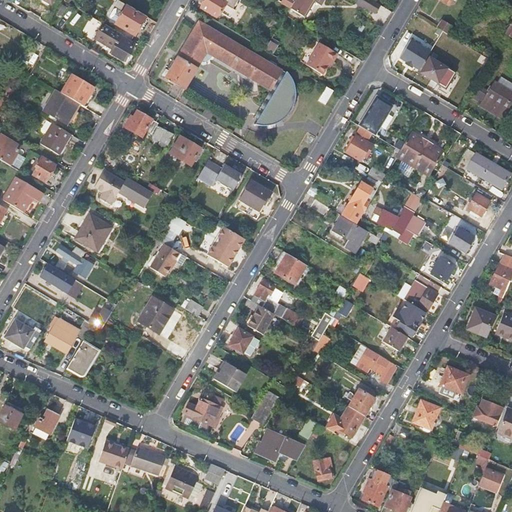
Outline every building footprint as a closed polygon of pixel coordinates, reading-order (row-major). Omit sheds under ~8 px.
[(52,0),(38,0),(37,3),(47,9),(52,0)] [(204,0),(200,8),(216,18),(219,13),(229,19),(240,1),(238,0),(204,0)] [(320,6),(324,0),(297,0),(291,10),(303,17),(312,1),(320,6)] [(372,0),(357,0),(355,4),(362,8),(363,5),(376,13),(380,5),(372,0)] [(110,18),(116,21),(123,8),(117,5),(110,18)] [(61,6),(56,16),(61,19),(66,9),(61,6)] [(126,6),(115,25),(134,36),(145,17),(126,6)] [(198,22),(165,78),(184,90),(206,52),(270,90),(281,71),(198,22)] [(439,30),(452,38),(457,31),(443,22),(439,30)] [(95,38),(113,48),(110,53),(123,61),(134,45),(114,33),(115,32),(103,25),(95,38)] [(495,29),(490,37),(498,43),(502,35),(503,34),(495,29)] [(270,41),(266,48),(264,50),(272,54),(279,41),(272,37),(270,41)] [(265,38),(261,45),(266,48),(270,41),(265,38)] [(421,70),(431,48),(410,39),(400,61),(421,70)] [(306,65),(322,75),(330,61),(332,63),(337,54),(319,44),(306,65)] [(455,74),(430,59),(421,74),(446,89),(455,74)] [(288,74),(286,72),(285,73),(281,71),(270,90),(264,99),(268,102),(254,125),(261,126),(268,126),(275,124),(281,121),(286,116),(291,111),(294,104),(295,98),(295,90),(293,84),(290,77),(289,76),(288,74)] [(73,75),(62,95),(76,103),(85,109),(91,100),(88,99),(94,88),(73,75)] [(495,84),(511,93),(511,84),(499,77),(495,84)] [(494,83),(480,107),(510,125),(511,120),(511,93),(495,84),(494,83)] [(4,87),(0,92),(0,107),(1,106),(5,99),(6,97),(10,100),(14,93),(4,87)] [(326,87),(318,100),(324,104),(332,91),(326,87)] [(473,98),(481,102),(486,93),(477,89),(473,98)] [(44,112),(64,123),(76,103),(62,95),(56,91),(44,112)] [(376,98),(358,127),(360,128),(371,135),(374,136),(391,107),(376,98)] [(213,113),(206,109),(202,117),(209,121),(213,113)] [(130,118),(124,129),(141,138),(143,135),(146,136),(148,132),(153,135),(157,127),(158,124),(137,112),(133,119),(130,118)] [(51,124),(39,145),(58,156),(70,135),(51,124)] [(151,137),(167,147),(173,136),(157,127),(153,135),(151,137)] [(349,144),(351,145),(346,154),(360,162),(370,146),(366,144),(371,135),(360,128),(354,139),(352,138),(349,144)] [(404,144),(400,152),(399,153),(405,156),(403,160),(415,167),(424,172),(426,169),(432,172),(443,154),(429,145),(427,148),(422,145),(424,142),(410,135),(404,144)] [(0,136),(0,161),(9,167),(20,148),(0,136)] [(203,151),(179,139),(169,156),(191,168),(194,162),(196,164),(203,151)] [(400,142),(395,149),(400,152),(404,144),(400,142)] [(508,175),(466,150),(455,168),(464,174),(467,170),(500,189),(508,175)] [(36,169),(30,179),(43,187),(55,166),(40,158),(34,168),(36,169)] [(403,160),(397,170),(409,176),(415,167),(403,160)] [(200,173),(215,181),(222,170),(207,161),(200,173)] [(242,176),(225,165),(222,170),(215,181),(232,192),(242,176)] [(124,183),(104,172),(94,189),(103,194),(99,200),(110,207),(118,193),(124,183)] [(215,181),(200,173),(197,178),(212,187),(215,181)] [(380,173),(372,187),(377,190),(384,179),(385,177),(380,173)] [(15,178),(2,201),(23,213),(31,199),(38,202),(43,194),(15,178)] [(124,183),(118,193),(144,208),(152,194),(126,179),(124,183)] [(270,194),(251,182),(239,201),(259,213),(270,194)] [(361,185),(341,217),(356,226),(360,218),(363,213),(370,202),(366,200),(371,191),(361,185)] [(371,191),(366,200),(370,202),(375,193),(371,191)] [(320,194),(316,202),(327,208),(331,200),(320,194)] [(489,202),(474,194),(465,209),(469,211),(468,214),(476,219),(478,216),(480,217),(489,202)] [(435,205),(447,212),(450,207),(438,199),(435,205)] [(315,201),(310,209),(323,217),(328,209),(327,208),(316,202),(315,201)] [(371,214),(373,215),(378,217),(381,211),(375,207),(371,214)] [(411,216),(411,215),(402,210),(397,219),(381,211),(378,217),(373,215),(371,220),(376,222),(375,224),(391,232),(399,237),(403,230),(409,220),(411,216)] [(172,215),(168,226),(192,235),(196,224),(172,215)] [(112,229),(90,216),(75,240),(99,255),(104,247),(102,246),(112,229)] [(409,220),(403,230),(408,233),(416,237),(424,224),(411,216),(409,220)] [(365,235),(340,219),(332,233),(348,242),(343,249),(354,255),(365,235)] [(222,227),(205,255),(209,257),(217,262),(227,268),(243,240),(222,227)] [(383,232),(380,230),(375,238),(379,240),(383,232)] [(399,237),(398,239),(397,241),(401,243),(408,233),(403,230),(399,237)] [(473,238),(461,231),(457,238),(451,234),(445,243),(464,254),(473,238)] [(78,266),(74,272),(85,279),(94,267),(83,260),(81,259),(72,253),(61,246),(57,253),(64,257),(62,260),(67,264),(69,261),(78,266)] [(178,255),(164,246),(150,270),(164,278),(178,255)] [(76,248),(72,253),(81,259),(84,254),(76,248)] [(324,270),(333,256),(329,253),(319,267),(324,270)] [(286,255),(274,274),(293,286),(305,267),(286,255)] [(343,262),(333,256),(324,270),(333,276),(343,262)] [(511,259),(503,256),(499,265),(511,270),(511,269),(511,259)] [(453,267),(438,258),(429,273),(444,282),(453,267)] [(363,266),(358,274),(363,277),(371,264),(366,261),(363,266)] [(499,265),(489,286),(495,289),(505,293),(509,281),(508,280),(511,270),(499,265)] [(40,278),(58,288),(57,289),(67,295),(73,286),(62,280),(66,275),(58,270),(55,275),(45,269),(40,278)] [(406,303),(418,310),(419,309),(425,313),(440,288),(418,276),(410,289),(403,285),(396,297),(403,301),(406,303)] [(261,283),(249,301),(272,315),(291,326),(296,317),(274,303),(279,294),(261,283)] [(495,289),(492,295),(498,297),(502,299),(505,293),(495,289)] [(345,294),(338,290),(335,293),(343,298),(345,294)] [(171,311),(151,299),(137,322),(158,334),(171,311)] [(347,316),(354,304),(345,299),(338,311),(347,316)] [(254,313),(247,326),(262,335),(266,329),(264,328),(272,315),(249,301),(247,300),(243,306),(254,313)] [(396,308),(385,326),(390,329),(394,331),(396,328),(411,337),(417,328),(415,327),(423,313),(418,310),(406,303),(401,311),(396,308)] [(201,311),(189,304),(185,310),(198,318),(201,311)] [(100,315),(107,320),(111,313),(104,309),(100,315)] [(474,310),(466,331),(486,339),(494,318),(474,310)] [(95,312),(88,323),(92,325),(101,331),(107,320),(100,315),(95,312)] [(511,317),(503,314),(495,333),(503,336),(502,338),(511,341),(511,317)] [(326,316),(312,339),(317,341),(317,342),(327,326),(331,319),(326,316)] [(44,342),(54,348),(55,346),(66,353),(76,336),(83,341),(92,325),(88,323),(85,321),(79,331),(57,320),(44,342)] [(33,331),(16,321),(5,339),(22,349),(33,331)] [(242,355),(252,338),(238,330),(237,332),(231,328),(222,343),(242,355)] [(390,329),(381,342),(396,352),(405,338),(394,331),(390,329)] [(312,338),(303,352),(309,355),(311,351),(317,341),(312,339),(312,338)] [(317,342),(317,341),(311,351),(319,356),(325,346),(317,342)] [(82,342),(67,367),(82,376),(84,373),(86,374),(98,352),(82,342)] [(309,355),(304,363),(312,367),(319,356),(311,351),(309,355)] [(395,370),(395,369),(368,352),(357,371),(367,377),(369,373),(382,380),(379,384),(386,388),(391,381),(396,371),(395,370)] [(244,376),(225,364),(219,375),(216,374),(212,380),(234,393),(244,376)] [(469,376),(447,368),(439,387),(461,395),(469,376)] [(296,377),(291,384),(297,387),(301,380),(296,377)] [(267,391),(264,396),(275,402),(278,397),(267,391)] [(357,391),(347,408),(363,417),(373,400),(357,391)] [(195,393),(190,400),(196,404),(201,396),(195,393)] [(254,413),(250,420),(261,426),(275,402),(264,396),(254,413)] [(187,405),(183,415),(210,427),(219,408),(216,407),(217,405),(204,400),(203,402),(200,400),(196,409),(187,405)] [(494,427),(502,409),(482,401),(479,408),(477,408),(472,418),(494,427)] [(439,409),(420,402),(412,424),(430,431),(439,409)] [(22,416),(5,407),(0,416),(0,424),(15,431),(22,416)] [(335,419),(329,428),(342,436),(343,435),(348,438),(352,431),(355,432),(363,417),(347,408),(339,421),(335,419)] [(59,416),(47,410),(42,420),(39,418),(34,428),(49,436),(59,416)] [(511,412),(506,410),(497,432),(511,438),(511,412)] [(234,421),(229,418),(224,426),(230,429),(234,421)] [(74,420),(67,441),(86,449),(94,428),(74,420)] [(312,428),(305,424),(298,437),(304,441),(312,428)] [(317,425),(310,436),(315,439),(317,435),(319,436),(324,429),(317,425)] [(258,444),(254,453),(275,462),(278,454),(287,458),(295,462),(303,448),(295,444),(266,432),(260,445),(258,444)] [(104,443),(97,465),(121,473),(128,452),(104,443)] [(459,443),(457,449),(462,451),(471,454),(473,448),(459,443)] [(486,453),(473,448),(471,454),(477,456),(483,459),(486,453)] [(18,449),(10,464),(9,466),(13,468),(22,450),(18,449)] [(164,462),(137,450),(129,466),(156,478),(164,462)] [(483,459),(477,456),(474,463),(481,466),(478,473),(482,475),(484,469),(487,461),(485,460),(483,459)] [(491,456),(489,461),(508,469),(510,464),(491,456)] [(331,466),(329,459),(313,463),(317,481),(333,478),(332,472),(329,472),(328,467),(331,466)] [(210,465),(206,476),(213,479),(211,483),(217,486),(224,471),(216,468),(210,465)] [(493,466),(491,472),(498,474),(500,469),(493,466)] [(188,499),(198,478),(174,468),(165,490),(188,499)] [(389,475),(375,469),(363,498),(379,505),(386,487),(384,487),(389,475)] [(482,475),(477,486),(495,493),(501,476),(498,474),(491,472),(484,469),(482,475)] [(225,506),(236,474),(225,470),(215,500),(214,502),(225,506)] [(397,492),(392,490),(385,508),(395,511),(404,511),(410,498),(408,498),(410,492),(399,488),(397,492)] [(207,489),(202,506),(209,508),(214,491),(207,489)] [(412,511),(411,511),(433,511),(438,501),(425,497),(423,504),(415,500),(411,510),(412,511)]
